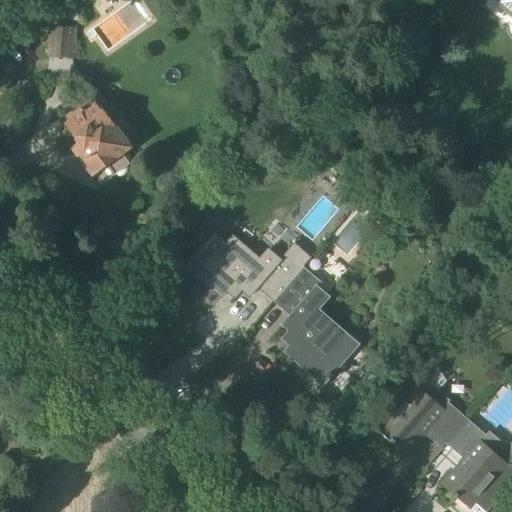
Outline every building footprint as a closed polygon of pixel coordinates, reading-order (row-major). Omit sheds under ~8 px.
[(95,0),(73,0),(66,18),(78,23),(86,4),(87,6),(95,0)] [(511,0),(497,0),(494,4),(511,19),(511,0)] [(74,61),(76,29),(50,27),(49,47),(48,58),(74,61)] [(84,142),(72,152),(82,165),(80,169),(86,177),(91,176),(94,181),(109,170),(115,177),(130,166),(124,159),(135,150),(118,127),(119,126),(108,112),(106,114),(94,98),(67,119),(84,142)] [(297,135),(286,147),(297,157),(308,145),(297,135)] [(312,161),(321,167),(328,157),(319,151),(312,161)] [(364,190),(355,183),(346,192),(355,200),(364,190)] [(273,303),(303,268),(310,259),(296,247),(282,264),(267,252),(259,261),(232,238),(225,246),(213,236),(186,268),(221,298),(233,284),(249,297),(257,289),(273,303)] [(303,268),(273,303),(289,317),(282,325),(298,339),(286,353),(321,383),(354,344),(318,312),(330,298),(319,288),(322,284),(303,268)] [(431,401),(446,383),(438,368),(419,390),(417,389),(380,431),(406,453),(428,429),(447,445),(468,420),(448,403),(442,410),(431,401)] [(487,437),(468,420),(447,445),(465,461),(444,485),(455,495),(453,497),(456,500),(457,500),(470,511),(487,511),(491,507),(495,505),(498,502),(501,499),(504,496),(506,492),(508,488),(511,483),(511,482),(502,475),(508,468),(507,467),(511,461),(511,444),(510,444),(508,443),(506,443),(504,444),(503,444),(490,433),(487,437)] [(65,511),(51,499),(39,511),(65,511)]
